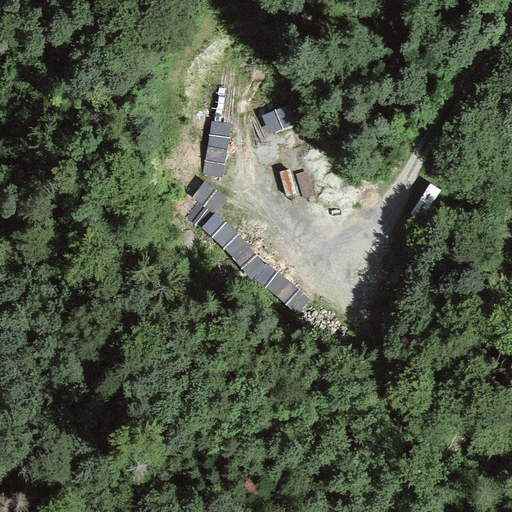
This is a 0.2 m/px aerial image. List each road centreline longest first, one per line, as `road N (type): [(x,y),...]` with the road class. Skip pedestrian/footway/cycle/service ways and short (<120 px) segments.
road 1 (track): [(511,22),(428,134),(375,229),(349,297),(405,452),(415,505)]
road 2 (track): [(511,206),(471,415),(411,511)]
road 3 (track): [(359,264),(270,202),(250,167),(243,77)]
